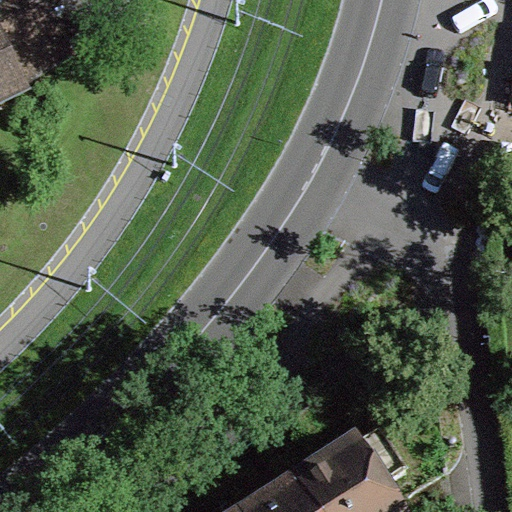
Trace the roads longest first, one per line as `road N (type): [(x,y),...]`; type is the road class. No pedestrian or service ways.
road 1 (secondary): [(7,511),(202,339),(317,168)]
road 2 (residential): [(428,220),(447,247),(463,298),(487,511)]
road 3 (residential): [(428,220),(431,84),(450,0)]
road 4 (secondary): [(317,168),(381,0)]
road 5 (residential): [(317,168),(428,220)]
